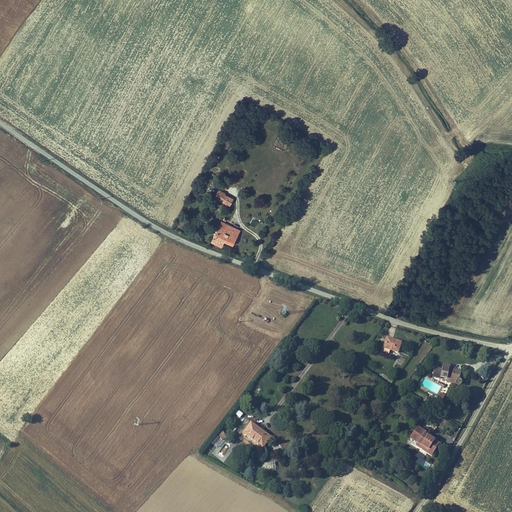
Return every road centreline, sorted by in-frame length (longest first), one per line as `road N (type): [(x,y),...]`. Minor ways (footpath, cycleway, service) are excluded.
road 1 (tertiary): [(0,123),(169,234),(425,330),(511,349)]
road 2 (residential): [(511,349),(416,511)]
road 3 (unknown): [(270,418),(350,303)]
